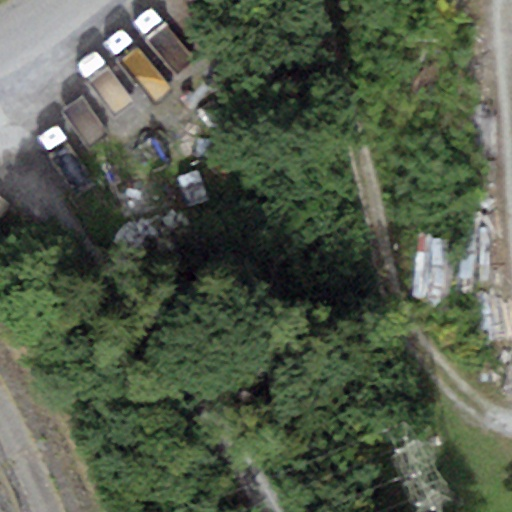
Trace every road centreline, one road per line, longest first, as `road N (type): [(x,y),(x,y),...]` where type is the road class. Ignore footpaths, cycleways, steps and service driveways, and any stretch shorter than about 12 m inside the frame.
road 1 (track): [(511,416),(466,400),(422,354),(387,279),(311,0)]
road 2 (track): [(0,154),(88,286),(193,410),(260,511)]
